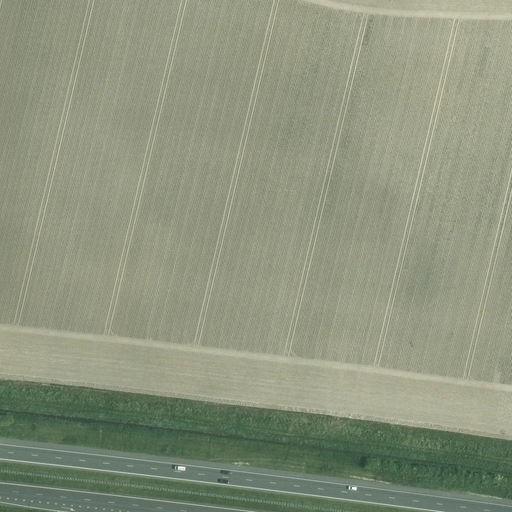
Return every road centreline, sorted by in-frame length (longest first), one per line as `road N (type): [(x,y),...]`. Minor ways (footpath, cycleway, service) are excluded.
road 1 (motorway): [(497,511),(0,452)]
road 2 (motorway): [(0,490),(188,511)]
